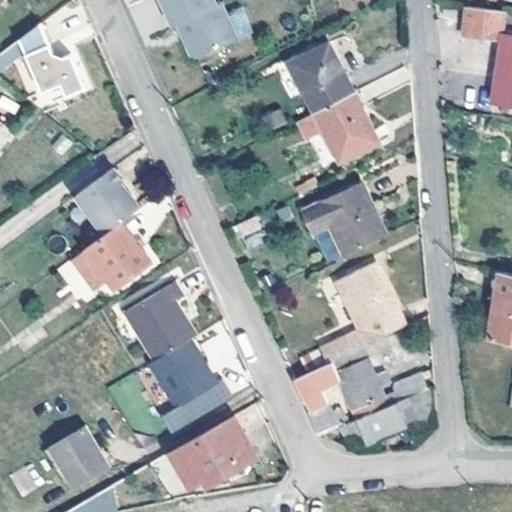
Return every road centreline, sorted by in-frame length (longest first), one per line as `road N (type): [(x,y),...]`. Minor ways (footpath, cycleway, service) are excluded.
road 1 (residential): [(102,0),(313,477),(452,465)]
road 2 (residential): [(452,465),(414,0)]
